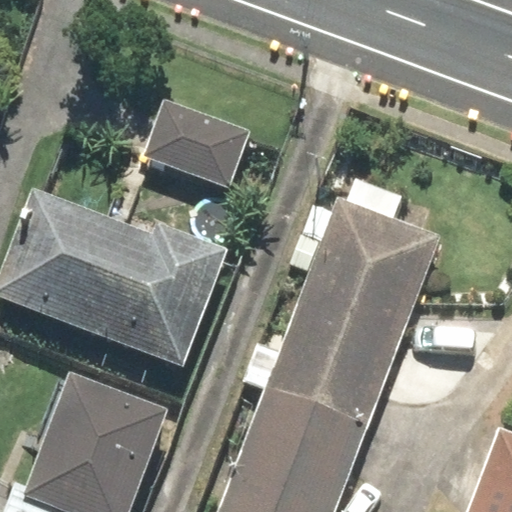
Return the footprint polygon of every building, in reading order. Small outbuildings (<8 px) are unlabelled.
[(173,104),(153,161),(238,192),(259,135),(173,104)] [(0,302),(193,372),(236,256),(167,231),(164,240),(39,195),(0,302)] [(346,511),(449,243),(348,204),(230,511),(346,511)] [(143,511),(179,416),(80,380),(38,494),(23,489),(14,511),(143,511)] [(511,511),(511,434),(509,434),(478,511),(511,511)]
